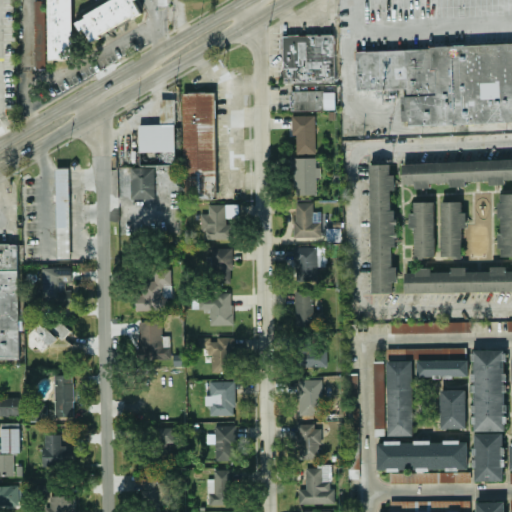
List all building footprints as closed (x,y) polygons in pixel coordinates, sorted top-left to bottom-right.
[(71,0),(46,0),(47,1),(33,1),(34,68),(47,67),(46,59),(73,59),(71,0)] [(112,0),(74,18),(80,31),(85,29),(90,39),(143,14),(136,0),(112,0)] [(280,37),(331,37),(331,86),(280,86),(280,37)] [(399,88),(354,90),(353,50),(511,44),(511,121),(400,125),(399,88)] [(180,94),(211,93),(213,200),(182,201),(180,94)] [(288,93),(321,93),(321,111),(289,111),(288,93)] [(315,152),(315,115),(292,114),(291,134),(296,134),(295,152),(315,152)] [(137,125),(171,124),(172,167),(138,168),(137,125)] [(294,194),(316,193),(316,176),(320,176),(320,165),(315,165),(315,156),(293,157),(294,194)] [(511,158),(402,162),(403,184),(414,183),(414,187),(431,187),(430,183),(448,182),(449,186),(465,185),(465,181),(489,180),(489,182),(511,181),(511,158)] [(371,292),(392,292),(392,282),(396,282),(396,266),(395,266),(394,209),(391,209),(390,189),(395,189),(395,173),(390,174),(389,163),(369,163),(371,292)] [(154,166),(130,167),(131,199),(155,198),(154,166)] [(54,168),(66,168),(68,259),(56,259),(55,204),(52,204),(52,196),(54,196),(54,168)] [(499,255),(511,255),(511,192),(498,193),(499,255)] [(466,210),(461,210),(461,201),(441,200),(441,256),(461,257),(461,226),(466,226),(466,210)] [(294,237),(326,236),(326,212),(312,213),(312,201),(293,202),(294,237)] [(415,257),(435,256),(433,201),(413,201),(413,211),(408,211),(409,227),(414,227),(415,257)] [(201,213),(202,239),(230,238),(229,217),(239,216),(238,203),(208,204),(208,212),(201,213)] [(341,240),(340,228),(327,228),(327,240),(341,240)] [(0,245),(8,245),(8,246),(15,246),(16,362),(0,362),(0,245)] [(317,277),(317,266),(326,265),(325,245),(294,246),(295,278),(317,277)] [(209,256),(210,283),(232,282),(231,247),(211,247),(211,256),(209,256)] [(405,292),(511,290),(511,270),(506,270),(506,265),(490,266),(490,271),(466,271),(466,266),(450,266),(450,271),(431,271),(430,267),(415,267),(415,271),(405,272),(405,292)] [(72,304),(71,266),(41,267),(42,305),(72,304)] [(136,309),(168,308),(167,298),(172,297),(171,268),(153,268),(153,280),(135,280),(136,309)] [(312,290),(295,290),(295,324),(322,325),(322,311),(312,310),(312,290)] [(209,324),(232,324),(231,291),(198,292),(199,310),(209,309),(209,324)] [(70,330),(57,318),(49,327),(62,338),(70,330)] [(161,320),(137,321),(139,358),(170,357),(169,335),(162,336),(161,320)] [(391,322),(391,332),(471,331),(471,321),(391,322)] [(44,352),(57,337),(41,322),(26,339),(34,346),(36,345),(44,352)] [(327,348),(315,348),(314,333),(293,334),(294,366),(327,365),(327,348)] [(210,371),(232,370),(231,337),(210,338),(210,336),(197,336),(198,348),(210,347),(210,371)] [(505,430),(504,349),(472,349),(473,430),(505,430)] [(468,376),(468,359),(417,360),(417,377),(468,376)] [(384,435),(384,360),(373,360),(374,435),(384,435)] [(413,434),(412,360),(386,360),(387,435),(413,434)] [(54,416),(73,415),(73,374),(53,374),(54,416)] [(357,374),(347,374),(346,393),(357,393),(357,374)] [(321,378),(297,379),(298,414),(322,414),(321,378)] [(209,380),(209,395),(205,395),(205,405),(210,405),(209,414),(234,414),(235,380),(209,380)] [(440,389),(441,428),(466,427),(465,389),(440,389)] [(18,396),(0,396),(0,415),(18,415),(18,396)] [(358,408),(347,408),(348,478),(359,478),(358,408)] [(2,452),(20,452),(19,422),(1,422),(2,452)] [(235,425),(214,424),(214,433),(207,433),(206,442),(215,442),(215,460),(234,460),(235,425)] [(320,458),(319,424),(298,424),(298,458),(320,458)] [(172,427),(156,427),(157,442),(173,442),(172,427)] [(503,480),(503,432),(473,432),(473,480),(503,480)] [(60,434),(43,434),(43,465),(73,465),(73,445),(60,445),(60,434)] [(470,482),(470,469),(468,469),(468,440),(377,440),(377,470),(390,470),(390,482),(470,482)] [(0,475),(13,475),(13,453),(0,453),(0,475)] [(154,466),(164,466),(164,457),(154,457),(154,466)] [(305,465),(305,488),(298,488),(299,503),(334,502),(334,487),(331,488),(331,464),(305,465)] [(208,478),(207,504),(229,504),(230,469),(213,468),(213,478),(208,478)] [(159,473),(143,472),(143,502),(168,503),(168,482),(159,482),(159,473)] [(0,504),(18,504),(17,484),(0,484),(0,504)] [(44,511),(75,511),(75,495),(49,495),(49,506),(45,506),(44,511)] [(474,511),(503,511),(503,501),(474,501),(474,511)]
